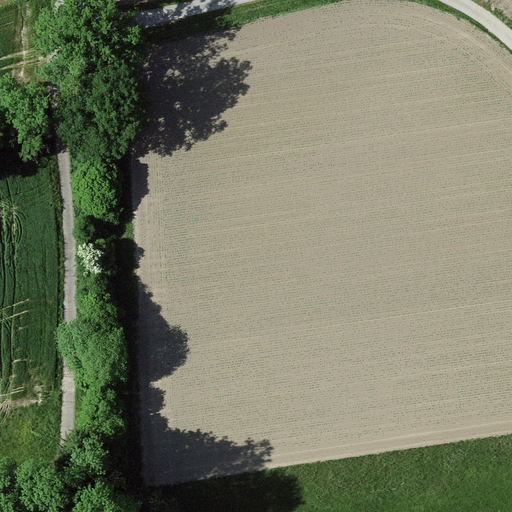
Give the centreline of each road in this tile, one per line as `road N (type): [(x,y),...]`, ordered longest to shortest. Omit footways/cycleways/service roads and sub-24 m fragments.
road 1 (track): [(71,511),(70,280),(55,54),(60,0)]
road 2 (track): [(223,0),(122,20),(80,0)]
